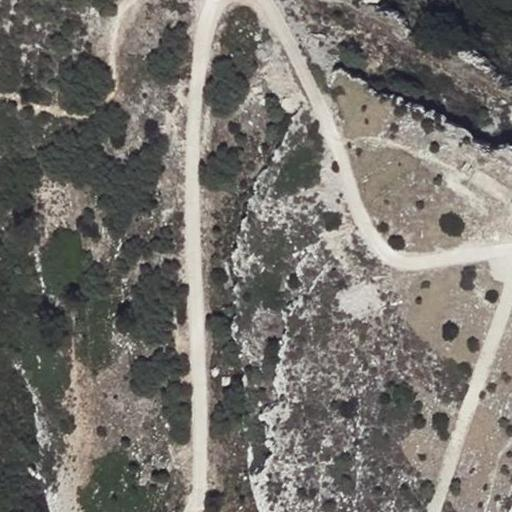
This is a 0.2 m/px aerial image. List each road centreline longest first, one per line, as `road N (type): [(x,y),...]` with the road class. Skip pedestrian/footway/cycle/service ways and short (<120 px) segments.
road 1 (track): [(200,511),(192,100),(208,23),(221,0)]
road 2 (track): [(510,252),(510,287),(430,511)]
road 3 (track): [(332,134),(358,211),(377,246),(398,263),(511,252)]
road 4 (track): [(262,0),(332,134)]
